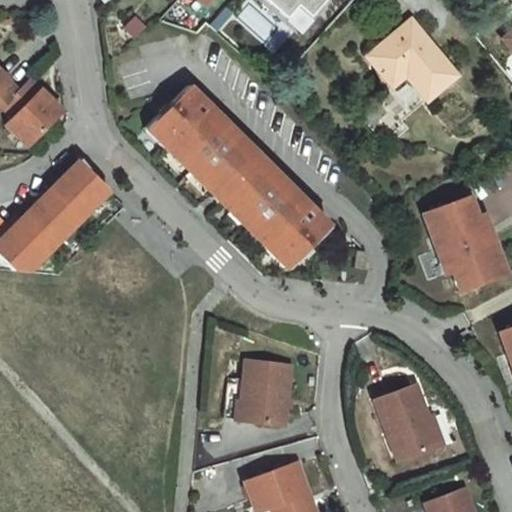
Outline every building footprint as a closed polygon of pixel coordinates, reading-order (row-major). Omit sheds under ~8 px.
[(266,0),(287,18),(298,5),(311,17),(326,0),(266,0)] [(401,121),(456,76),(410,21),(367,57),(391,87),(359,114),(386,147),(408,129),(401,121)] [(511,51),(511,28),(501,37),(511,51)] [(1,75),(0,73),(0,108),(1,108),(18,91),(1,75)] [(18,91),(1,108),(11,118),(3,126),(14,137),(19,133),(29,143),(55,116),(48,109),(53,104),(41,91),(29,80),(18,91)] [(144,128),(166,150),(173,144),(270,241),(263,248),(285,270),(299,256),(295,251),(301,245),(306,249),(328,227),(187,86),(165,107),(169,112),(163,118),(158,114),(144,128)] [(60,111),(53,104),(48,109),(55,116),(60,111)] [(19,133),(14,137),(24,147),(29,143),(19,133)] [(270,241),(173,144),(166,150),(210,194),(263,248),(270,241)] [(0,258),(12,271),(26,272),(108,190),(89,171),(84,164),(80,159),(29,211),(10,230),(0,239),(0,258)] [(468,197),(454,202),(457,212),(472,207),(468,197)] [(492,240),(485,242),(476,219),(472,207),(457,212),(454,202),(422,214),(435,250),(444,246),(448,256),(445,257),(451,271),(458,293),(505,276),(492,240)] [(483,216),(476,219),(485,242),(492,240),(483,216)] [(0,239),(10,230),(0,219),(0,239)] [(444,273),(451,271),(445,257),(448,256),(444,246),(435,250),(444,273)] [(366,252),(356,251),(353,268),(362,269),(363,258),(365,258),(366,252)] [(511,368),(511,367),(511,326),(498,332),(511,368)] [(290,367),(245,361),(242,386),(227,384),(223,419),(238,420),(238,421),(282,426),(290,367)] [(414,385),(372,400),(395,461),(436,446),(425,417),(414,385)] [(430,415),(425,417),(436,446),(441,444),(430,415)] [(314,511),(297,463),(243,483),(254,511),(314,511)] [(471,511),(463,489),(423,504),(426,511),(471,511)]
